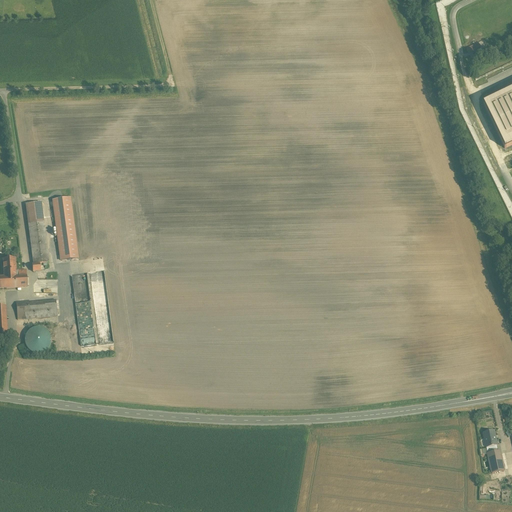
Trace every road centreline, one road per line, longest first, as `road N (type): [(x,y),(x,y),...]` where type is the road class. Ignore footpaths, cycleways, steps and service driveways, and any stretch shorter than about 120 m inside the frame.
road 1 (secondary): [(0,397),(269,420),(385,414),(511,393)]
road 2 (unclassified): [(3,86),(170,82),(170,57)]
road 3 (unclassified): [(3,86),(19,191),(0,199)]
